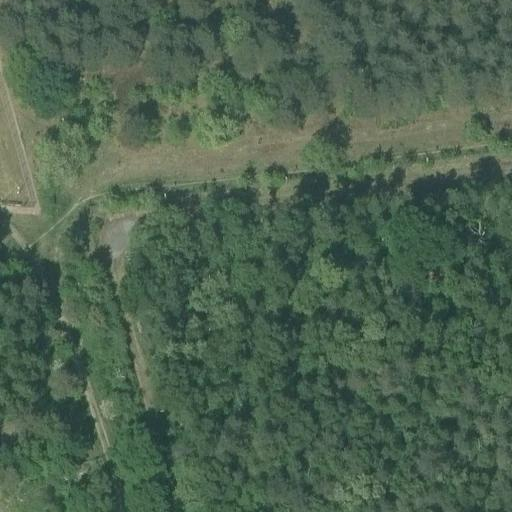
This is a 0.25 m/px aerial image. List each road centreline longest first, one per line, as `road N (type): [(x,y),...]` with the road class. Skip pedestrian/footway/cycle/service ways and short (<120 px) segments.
road 1 (track): [(0,258),(85,200),(511,142)]
road 2 (unknown): [(123,511),(93,406),(41,281),(0,227)]
